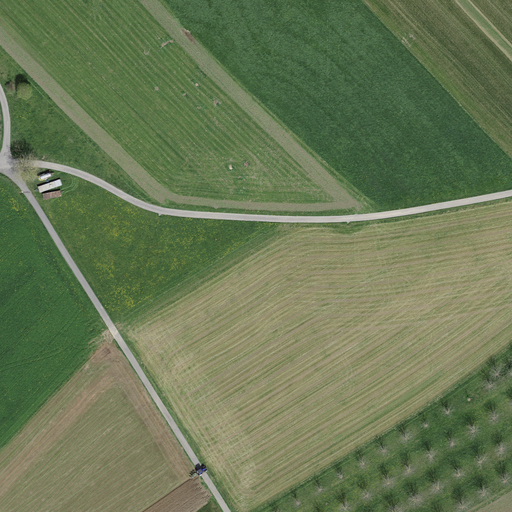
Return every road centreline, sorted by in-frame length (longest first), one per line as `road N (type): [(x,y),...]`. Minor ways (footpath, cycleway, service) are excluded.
road 1 (track): [(0,165),(60,169),(155,209),(255,218),(352,218),(511,192)]
road 2 (track): [(5,164),(226,511)]
